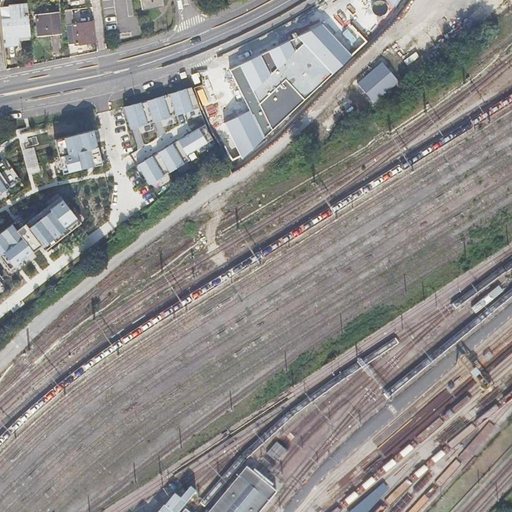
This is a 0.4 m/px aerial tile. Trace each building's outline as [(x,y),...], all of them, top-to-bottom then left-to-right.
[(139,0),(142,11),(163,7),(162,0),(139,0)] [(1,20),(3,46),(18,45),(17,34),(30,32),(27,4),(9,6),(10,19),(1,20)] [(0,7),(0,13),(1,20),(10,19),(9,6),(0,7)] [(38,37),(60,35),(58,13),(48,14),(48,7),(35,9),(38,37)] [(249,110),(225,122),(242,159),(350,53),(322,24),(230,70),(249,110)] [(66,30),(69,50),(95,47),(93,27),(66,30)] [(358,83),(376,102),(400,79),(382,60),(358,83)] [(200,109),(192,88),(141,104),(124,108),(131,130),(200,109)] [(214,140),(210,133),(206,125),(138,166),(149,185),(190,161),(187,156),(214,140)] [(94,131),(55,140),(64,174),(103,164),(94,131)] [(0,162),(0,194),(21,180),(6,158),(0,162)] [(22,218),(0,234),(0,255),(11,270),(42,246),(46,251),(82,224),(61,197),(26,224),(22,218)] [(254,511),(274,488),(267,481),(257,473),(245,463),(201,511),(188,511),(183,507),(178,511),(254,511)]
